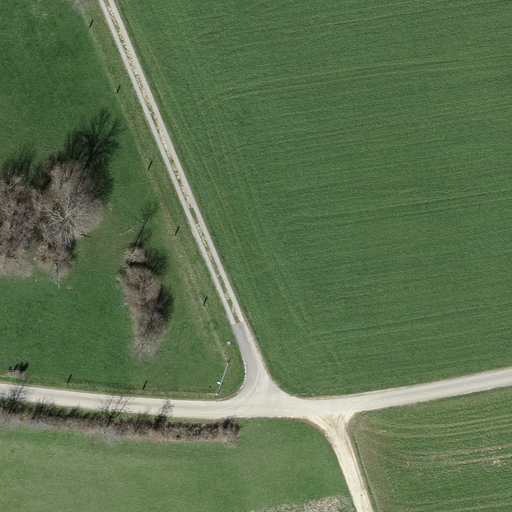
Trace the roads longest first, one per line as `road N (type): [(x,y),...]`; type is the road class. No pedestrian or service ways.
road 1 (track): [(105,0),(239,334),(291,412)]
road 2 (track): [(291,412),(0,390)]
road 3 (track): [(511,377),(291,412)]
road 4 (track): [(291,412),(334,431),(360,511)]
